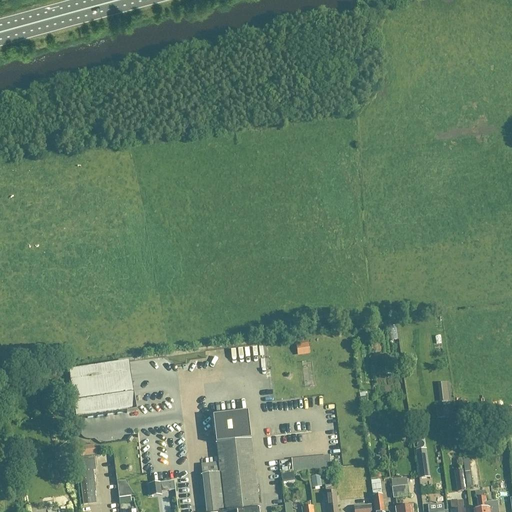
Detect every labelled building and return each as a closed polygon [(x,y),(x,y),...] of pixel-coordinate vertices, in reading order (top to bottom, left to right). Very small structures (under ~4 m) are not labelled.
[(298,347),(299,357),(312,356),(311,346),(298,347)] [(167,377),(183,375),(180,360),(164,363),(167,377)] [(130,373),(69,382),(75,421),(126,414),(126,415),(126,414),(135,413),(133,396),(134,396),(134,395),(133,395),(130,373)] [(451,402),(450,386),(442,386),(443,402),(451,402)] [(206,410),(228,409),(227,391),(205,392),(206,410)] [(441,408),(434,409),(435,420),(442,420),(441,408)] [(259,486),(255,487),(250,441),(247,414),(212,418),(215,445),(216,445),(218,465),(200,467),(205,511),(258,511),(258,506),(261,506),(259,486)] [(456,434),(448,435),(449,446),(458,445),(456,434)] [(94,446),(79,448),(80,458),(96,456),(94,446)] [(415,452),(419,480),(430,479),(426,450),(415,452)] [(330,473),(329,456),(293,457),(294,471),(309,471),(309,474),(330,473)] [(95,472),(93,460),(76,462),(82,507),(95,505),(94,494),(95,494),(92,472),(95,472)] [(468,462),(463,462),(467,490),(472,490),(468,462)] [(462,471),(454,473),(457,493),(465,492),(462,471)] [(390,481),(391,489),(392,500),(409,498),(407,487),(405,479),(390,481)] [(371,493),(372,493),(380,491),(380,490),(378,491),(377,487),(380,487),(379,481),(370,482),(371,488),(371,493)] [(161,494),(175,492),(173,482),(147,486),(148,495),(161,494)] [(324,487),(325,493),(324,493),(326,511),(337,511),(335,492),(334,486),(324,487)] [(383,511),(381,491),(380,491),(372,493),(374,511),(383,511)] [(497,511),(497,504),(486,505),(485,493),(475,494),(475,500),(477,500),(479,511),(477,511),(497,511)]
